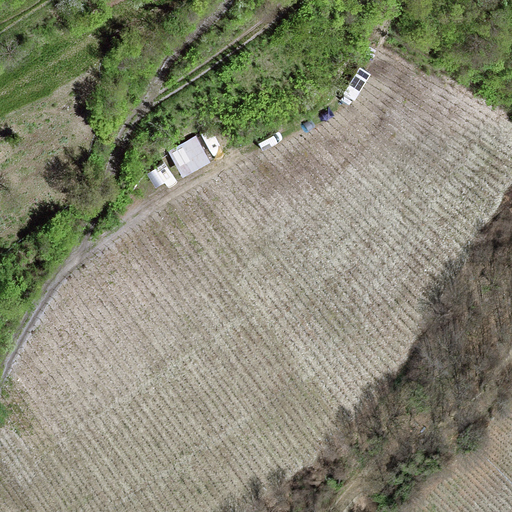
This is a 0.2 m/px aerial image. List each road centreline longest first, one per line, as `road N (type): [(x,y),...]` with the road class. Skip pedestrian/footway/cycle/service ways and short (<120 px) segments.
road 1 (track): [(0,392),(17,348),(81,252),(119,160),(232,0)]
road 2 (track): [(152,109),(303,0)]
